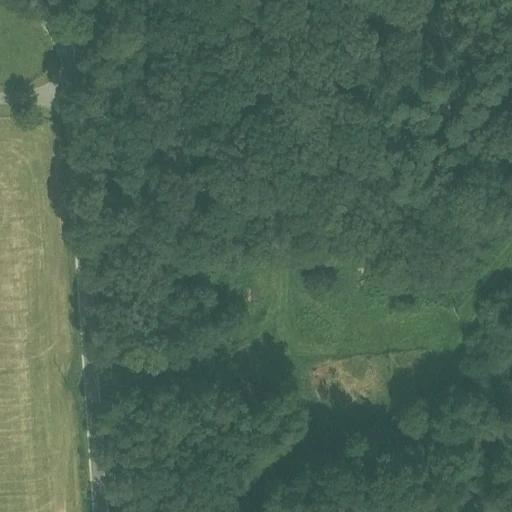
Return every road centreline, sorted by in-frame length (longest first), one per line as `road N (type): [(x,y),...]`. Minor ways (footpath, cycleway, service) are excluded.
road 1 (unclassified): [(109,511),(88,159),(69,56)]
road 2 (track): [(88,159),(496,270)]
